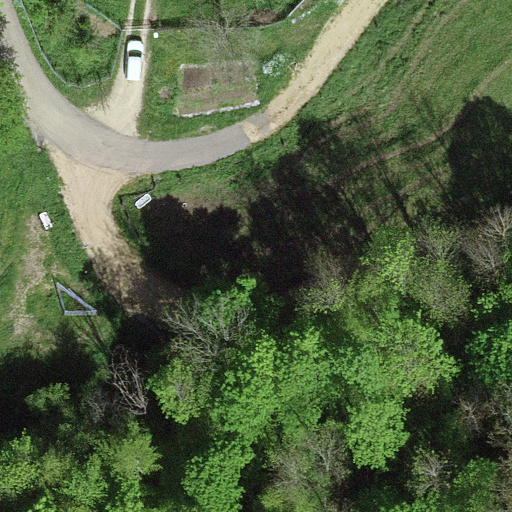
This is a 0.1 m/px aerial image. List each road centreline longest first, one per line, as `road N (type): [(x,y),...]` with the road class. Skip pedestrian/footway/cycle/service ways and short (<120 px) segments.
road 1 (track): [(104,130),(99,198),(118,239),(159,274),(214,292),(275,289),(511,209)]
road 2 (track): [(365,0),(286,95),(243,121)]
